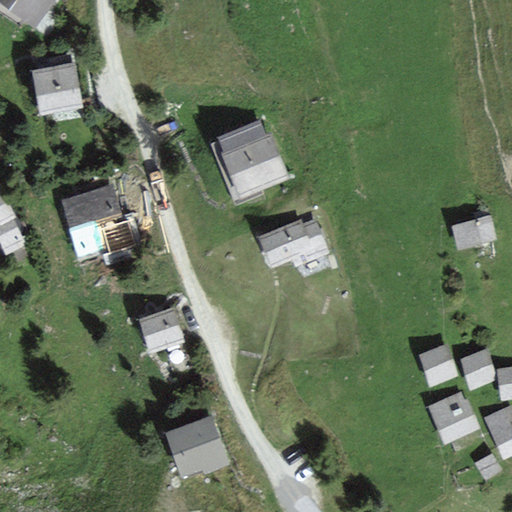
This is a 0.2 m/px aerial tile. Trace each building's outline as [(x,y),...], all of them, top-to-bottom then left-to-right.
[(51,0),(0,0),(0,3),(32,27),(51,0)] [(68,51),(18,60),(26,107),(76,99),(68,51)] [(263,125),(199,146),(212,186),(276,166),(263,125)] [(111,179),(48,196),(62,249),(125,232),(111,179)] [(0,183),(0,212),(11,207),(0,183)] [(315,208),(242,230),(253,265),(325,243),(315,208)] [(488,208),(444,218),(449,240),(493,231),(488,208)] [(169,301),(122,312),(130,347),(178,336),(169,301)] [(439,340),(406,348),(414,378),(447,370),(439,340)] [(480,346),(450,351),(455,380),(485,376),(480,346)] [(511,358),(489,361),(492,390),(511,388),(511,358)] [(455,389),(415,402),(426,435),(466,422),(455,389)] [(498,403),(466,412),(478,456),(511,446),(511,411),(502,414),(498,403)] [(214,410),(147,422),(155,469),(223,457),(214,410)]
